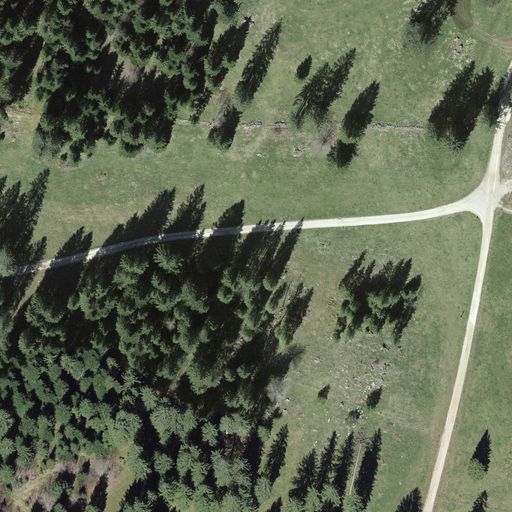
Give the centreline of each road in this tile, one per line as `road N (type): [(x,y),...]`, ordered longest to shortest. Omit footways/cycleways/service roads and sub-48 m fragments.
road 1 (track): [(0,275),(315,222),(412,219),(489,203)]
road 2 (track): [(430,511),(471,342),(511,81)]
